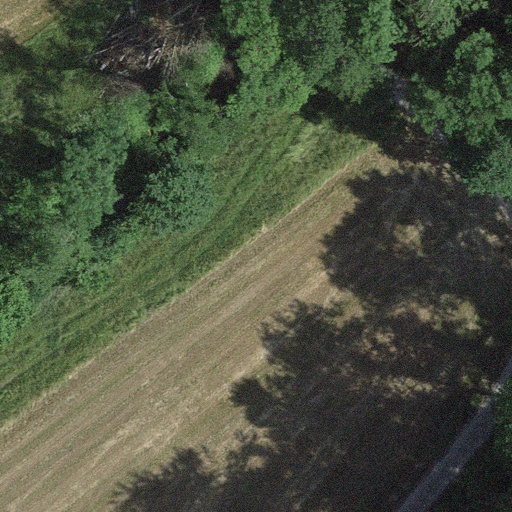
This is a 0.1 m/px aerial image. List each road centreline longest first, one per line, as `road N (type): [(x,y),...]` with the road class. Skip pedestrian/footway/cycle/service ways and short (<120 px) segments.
road 1 (track): [(301,0),(394,90),(511,179)]
road 2 (track): [(511,405),(429,511)]
